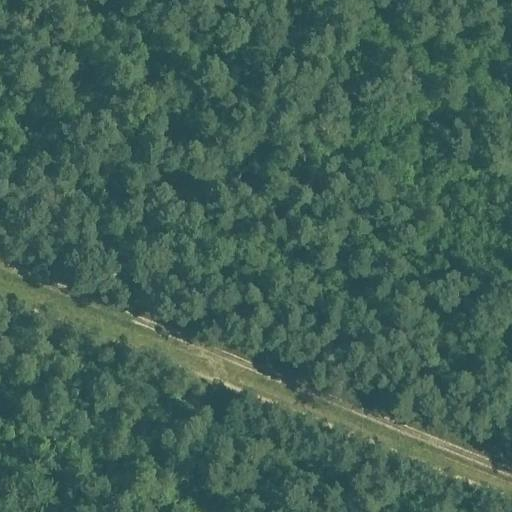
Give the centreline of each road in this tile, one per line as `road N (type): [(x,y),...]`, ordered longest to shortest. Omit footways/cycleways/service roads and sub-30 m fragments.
road 1 (track): [(511,487),(0,279)]
road 2 (track): [(144,511),(216,371)]
